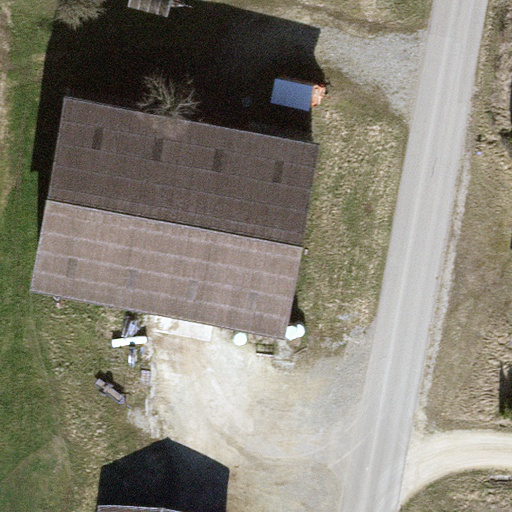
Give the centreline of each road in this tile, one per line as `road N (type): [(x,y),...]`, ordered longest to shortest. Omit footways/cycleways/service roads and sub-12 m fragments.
road 1 (tertiary): [(463,0),(373,511)]
road 2 (track): [(511,457),(462,455),(378,481)]
